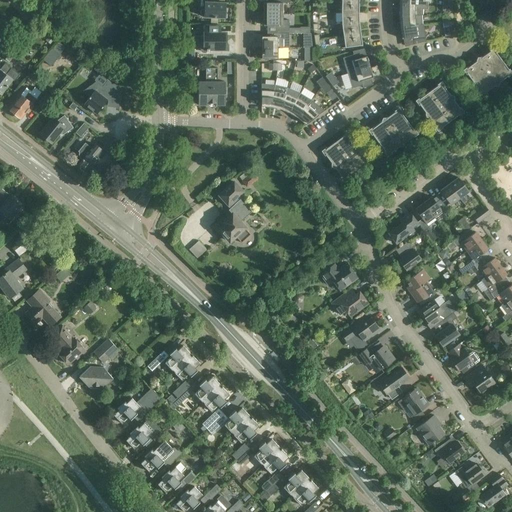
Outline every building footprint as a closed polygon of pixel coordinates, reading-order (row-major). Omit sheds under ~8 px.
[(201,10),(200,12),(200,14),(201,15),(203,17),(204,17),(211,18),(218,18),(227,18),(228,11),(226,9),(225,9),(225,3),(219,3),(218,0),(206,0),(207,2),(205,2),(205,9),(203,9),(201,10)] [(289,3),(289,0),(277,0),(277,3),(264,3),(264,14),(283,14),(283,3),(289,3)] [(341,14),(359,13),(359,2),(342,3),(341,13),(341,14)] [(427,9),(428,6),(399,5),(399,16),(422,15),(422,14),(422,9),(427,9)] [(342,25),(359,24),(359,23),(359,13),(341,14),(342,25)] [(283,20),(283,14),(264,14),(263,25),(277,25),(277,31),(289,31),(289,20),(283,20)] [(422,25),(422,15),(399,16),(400,28),(422,25)] [(343,36),(361,35),(359,24),(342,25),(342,26),(343,36)] [(219,25),(209,25),(204,25),(204,32),(203,32),(203,51),(221,51),(222,51),(223,51),(224,51),(225,50),(226,49),(227,48),(227,47),(227,46),(227,45),(227,44),(227,43),(226,43),(225,42),(225,41),(225,40),(225,35),(222,36),(222,35),(221,35),(221,34),(221,33),(219,33),(219,25)] [(426,41),(425,32),(423,25),(422,25),(400,28),(402,39),(413,37),(414,44),(426,41)] [(56,39),(51,34),(46,40),(51,45),(56,39)] [(289,34),(285,34),(274,34),(274,37),(262,37),(262,48),(283,48),(289,48),(289,34)] [(345,48),(362,45),(362,46),(361,35),(343,36),(345,48)] [(2,56),(10,62),(20,49),(13,43),(2,56)] [(52,48),(43,60),(50,66),(60,55),(52,48)] [(283,59),(283,48),(262,48),(262,59),(283,59)] [(353,55),(343,58),(347,74),(370,67),(367,56),(366,56),(364,49),(353,52),(353,55)] [(511,73),(496,53),(493,49),(481,58),(482,60),(478,63),(477,61),(464,70),(476,87),(482,95),(492,87),(494,90),(492,91),(498,99),(511,89),(504,79),(511,73)] [(20,75),(11,68),(5,64),(0,69),(0,91),(1,91),(2,93),(12,79),(15,81),(20,75)] [(313,65),(307,69),(310,74),(310,73),(316,69),(316,68),(314,66),(313,65)] [(373,85),(371,78),(373,77),(370,67),(347,74),(352,88),(362,85),(363,88),(373,85)] [(212,104),(212,68),(206,68),(206,82),(198,82),(198,105),(208,105),(208,104),(212,104)] [(218,79),(218,68),(212,68),(212,104),(216,104),(216,105),(225,105),(225,82),(217,82),(217,79),(218,79)] [(329,82),(335,77),(331,72),(325,76),(327,78),(329,82)] [(321,88),(327,83),(324,80),(322,77),(317,81),(321,88)] [(329,82),(333,87),(338,82),(335,77),(329,82)] [(275,78),(274,85),(286,86),(287,79),(275,78)] [(96,82),(83,92),(88,99),(84,105),(97,115),(107,101),(106,100),(109,96),(121,97),(122,89),(117,85),(113,84),(108,81),(103,88),(96,82)] [(325,94),(331,90),(327,83),(321,88),(325,94)] [(450,95),(444,87),(441,83),(417,101),(438,130),(463,112),(453,99),(451,101),(449,97),(450,95)] [(271,107),(275,85),(261,84),(261,106),(271,107)] [(281,109),(288,88),(275,85),(271,107),(281,109)] [(26,88),(9,110),(21,119),(26,113),(32,105),(33,104),(36,100),(37,99),(36,99),(41,93),(34,88),(31,92),(26,88)] [(290,113),(300,93),(288,88),(281,109),(290,113)] [(298,118),(307,105),(311,100),(300,93),(290,113),(298,118)] [(307,105),(298,118),(306,125),(324,111),(311,100),(307,105)] [(69,107),(73,111),(77,106),(72,103),(69,107)] [(410,126),(401,113),(399,109),(386,118),(387,120),(384,123),(382,121),(370,131),(382,147),(388,155),(416,134),(410,126)] [(53,117),(39,134),(52,144),(58,136),(60,138),(73,128),(64,115),(58,121),(53,117)] [(82,122),(75,132),(81,136),(88,127),(82,122)] [(368,162),(350,137),(347,133),(323,151),(332,164),(334,162),(337,166),(335,168),(344,180),(368,162)] [(95,145),(92,149),(85,143),(78,152),(79,153),(79,154),(78,155),(79,157),(79,158),(80,159),(82,160),(79,165),(81,166),(80,169),(83,171),(85,170),(88,172),(98,160),(95,157),(101,149),(95,145)] [(102,163),(93,174),(99,179),(108,168),(102,163)] [(252,174),(249,171),(240,177),(247,187),(256,179),(252,174)] [(464,195),(469,192),(458,177),(449,184),(463,203),(467,200),(464,195)] [(245,192),(243,190),(234,180),(217,195),(230,209),(228,210),(232,214),(221,224),(223,226),(219,230),(224,236),(224,238),(227,241),(229,241),(230,242),(235,237),(241,243),(251,235),(245,228),(240,222),(251,212),(241,200),(242,199),(239,197),(245,192)] [(463,203),(449,184),(440,190),(451,205),(459,198),(463,203)] [(0,211),(11,220),(23,206),(10,195),(10,196),(0,189),(0,188),(0,211)] [(423,203),(435,218),(443,212),(432,197),(423,203)] [(423,203),(415,209),(422,219),(418,222),(419,225),(426,233),(431,230),(426,224),(435,218),(423,203)] [(474,210),(470,213),(478,223),(479,222),(488,216),(483,209),(477,213),(474,210)] [(394,240),(396,244),(408,236),(411,240),(417,235),(414,231),(413,229),(419,225),(410,212),(400,220),(402,223),(395,229),(393,228),(392,231),(389,233),(390,235),(389,238),(394,240)] [(465,232),(471,228),(463,217),(457,222),(465,232)] [(431,230),(426,233),(432,242),(437,238),(431,230)] [(467,251),(482,240),(475,232),(465,239),(462,234),(452,242),(453,242),(446,246),(450,251),(456,247),(461,243),(467,251)] [(473,260),(488,249),(482,240),(467,251),(473,260)] [(197,241),(189,249),(198,257),(206,249),(197,241)] [(15,251),(19,256),(31,247),(27,242),(15,251)] [(399,260),(406,270),(421,260),(414,249),(408,242),(396,250),(396,251),(398,249),(404,257),(399,260)] [(485,277),(501,266),(494,258),(479,269),(485,277)] [(8,296),(10,298),(22,289),(14,278),(26,270),(19,260),(2,273),(4,275),(0,277),(0,285),(3,288),(1,289),(7,297),(8,296)] [(467,271),(474,266),(471,261),(458,270),(462,275),(467,271)] [(340,290),(357,278),(347,264),(338,270),(334,265),(321,274),(328,285),(333,281),(340,290)] [(495,283),(507,274),(501,266),(485,277),(481,280),(487,289),(483,291),(487,296),(498,288),(495,283)] [(64,267),(55,276),(59,281),(69,273),(64,267)] [(422,270),(406,282),(409,286),(406,288),(417,303),(428,295),(433,291),(426,282),(429,279),(422,270)] [(504,303),(511,297),(511,284),(501,292),(498,288),(487,296),(490,301),(494,298),(499,295),(504,303)] [(352,315),(368,303),(359,292),(355,295),(351,289),(332,303),(340,315),(348,309),(352,315)] [(51,327),(52,328),(62,318),(49,303),(51,302),(40,290),(27,302),(32,307),(26,313),(35,324),(45,316),(54,325),(51,327)] [(302,300),(302,297),(299,295),(296,296),(294,299),(295,302),(298,303),(301,302),(302,300)] [(511,297),(504,303),(501,306),(507,314),(502,317),(506,322),(511,317),(511,297)] [(449,300),(439,307),(434,300),(419,310),(427,321),(425,322),(430,329),(442,321),(453,313),(456,311),(449,300)] [(89,302),(83,307),(90,315),(96,309),(95,308),(90,301),(89,302)] [(457,318),(453,313),(442,321),(447,328),(435,336),(442,346),(459,334),(456,330),(457,327),(452,321),(457,318)] [(345,328),(340,332),(344,338),(346,342),(350,339),(357,348),(359,351),(366,345),(365,342),(372,336),(380,330),(371,318),(368,320),(364,314),(351,324),(345,328)] [(76,359),(86,351),(63,325),(51,336),(62,349),(58,353),(68,364),(75,358),(76,359)] [(487,325),(482,329),(485,334),(487,336),(492,332),(487,325)] [(108,338),(93,352),(102,362),(117,349),(108,338)] [(312,340),(308,343),(313,350),(317,346),(312,340)] [(456,346),(448,352),(452,357),(450,359),(458,371),(460,370),(462,373),(463,374),(476,365),(475,364),(479,362),(479,359),(474,352),(472,352),(468,354),(464,348),(463,349),(459,344),(456,346)] [(173,372),(190,356),(189,355),(190,353),(183,346),(177,351),(176,349),(176,348),(169,354),(171,357),(165,363),(173,372)] [(381,369),(394,359),(388,351),(387,352),(383,346),(372,354),(367,348),(357,355),(360,360),(364,366),(373,359),(381,369)] [(354,358),(352,359),(355,364),(357,362),(360,360),(357,355),(354,358)] [(191,377),(197,370),(196,371),(194,369),(200,363),(192,356),(191,357),(190,356),(173,372),(182,381),(188,374),(191,377)] [(152,371),(161,363),(156,358),(147,367),(152,371)] [(329,362),(325,367),(333,372),(336,367),(329,362)] [(480,393),(495,383),(482,365),(464,378),(469,385),(472,382),(480,393)] [(91,367),(79,377),(89,388),(92,386),(99,386),(102,388),(113,379),(107,371),(103,367),(91,367)] [(397,386),(409,378),(402,368),(387,378),(385,376),(377,381),(386,394),(387,393),(392,399),(401,392),(397,386)] [(203,403),(220,387),(219,386),(220,385),(213,377),(207,382),(205,380),(206,380),(205,379),(199,385),(201,388),(194,394),(203,403)] [(348,393),(355,390),(350,378),(342,382),(348,393)] [(182,385),(173,393),(177,398),(186,389),(182,385)] [(220,408),(227,402),(226,401),(226,402),(224,400),(229,395),(222,387),(221,388),(220,387),(203,403),(211,412),(218,406),(220,408)] [(114,415),(122,424),(128,417),(131,420),(133,417),(137,421),(161,399),(151,388),(136,403),(132,398),(126,403),(125,402),(117,409),(119,410),(114,415)] [(417,388),(397,402),(403,409),(406,406),(413,415),(411,417),(415,422),(424,415),(421,410),(428,404),(417,388)] [(186,389),(177,398),(182,402),(191,394),(186,389)] [(164,401),(168,406),(170,404),(171,403),(174,400),(170,396),(164,401)] [(232,434),(249,418),(248,417),(250,416),(242,408),(237,413),(235,411),(235,410),(228,417),(231,419),(224,425),(232,434)] [(369,409),(363,414),(367,420),(374,416),(369,409)] [(428,446),(436,440),(444,434),(436,423),(439,422),(434,415),(416,429),(428,446)] [(204,426),(200,429),(203,432),(207,429),(216,420),(211,416),(202,424),(204,426)] [(149,439),(149,438),(159,428),(150,418),(144,423),(138,428),(137,427),(130,434),(131,435),(126,440),(134,449),(141,443),(143,445),(144,444),(149,439)] [(250,439),(256,433),(256,432),(255,433),(254,431),(259,426),(252,418),(250,419),(249,418),(232,434),(241,443),(248,437),(250,439)] [(216,420),(207,429),(211,434),(220,425),(216,420)] [(148,448),(164,433),(159,428),(149,438),(149,439),(144,444),(148,448)] [(383,435),(388,441),(396,434),(392,428),(383,435)] [(511,458),(511,440),(508,435),(502,439),(504,442),(501,444),(511,459),(511,458)] [(262,465),(279,449),(278,448),(279,447),(272,439),(266,444),(264,442),(265,442),(265,441),(258,448),(260,450),(254,456),(262,465)] [(164,462),(163,461),(168,456),(175,450),(174,448),(172,449),(164,441),(153,451),(152,450),(144,457),(146,458),(141,463),(149,472),(155,466),(158,468),(163,463),(164,462)] [(449,463),(465,452),(457,441),(447,448),(444,443),(434,451),(440,459),(444,456),(449,463)] [(232,455),(236,460),(245,452),(241,447),(232,455)] [(164,462),(163,463),(167,467),(173,461),(182,453),(177,448),(175,450),(168,456),(163,461),(164,462)] [(279,470),(286,464),(285,464),(283,462),(289,457),(281,449),(280,450),(279,449),(262,465),(271,474),(277,468),(279,470)] [(236,460),(241,465),(250,456),(245,452),(236,460)] [(184,476),(181,473),(186,469),(180,462),(170,472),(169,471),(161,478),(162,479),(157,484),(166,493),(172,487),(174,489),(181,483),(179,480),(184,476)] [(462,490),(452,498),(458,506),(461,503),(472,494),(467,488),(475,482),(484,475),(476,464),(465,472),(464,473),(460,468),(454,472),(462,483),(459,485),(462,489),(462,490)] [(292,496),(309,480),(308,479),(309,478),(301,470),(296,476),(294,474),(295,473),(294,473),(288,479),(290,481),(283,487),(292,496)] [(187,485),(196,477),(191,472),(182,480),(187,485)] [(506,485),(501,478),(498,475),(489,482),(493,487),(481,497),(482,498),(478,501),(477,503),(481,508),(484,508),(487,505),(488,506),(504,495),(506,497),(511,493),(505,486),(506,485)] [(266,491),(275,483),(270,478),(261,487),(266,491)] [(309,501),(316,495),(315,495),(313,493),(318,488),(311,480),(310,481),(309,480),(292,496),(300,505),(307,499),(309,501)] [(266,491),(270,496),(279,487),(275,483),(266,491)] [(212,498),(221,489),(216,484),(207,493),(212,498)] [(176,503),(184,511),(191,506),(193,508),(200,502),(197,500),(202,495),(194,486),(189,491),(187,490),(180,497),(181,499),(176,503)] [(266,492),(259,498),(264,503),(270,497),(266,492)] [(223,511),(224,511),(225,510),(231,505),(223,496),(218,501),(217,502),(211,507),(210,506),(203,511),(223,511)] [(233,511),(236,511),(244,505),(239,500),(230,509),(233,511)] [(461,503),(458,506),(452,510),(452,511),(461,511),(466,509),(461,503)]
